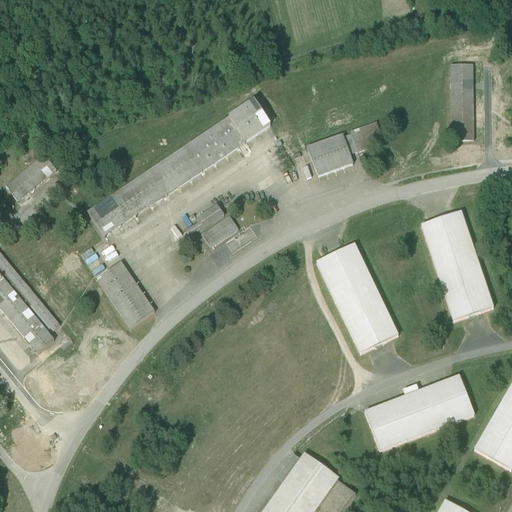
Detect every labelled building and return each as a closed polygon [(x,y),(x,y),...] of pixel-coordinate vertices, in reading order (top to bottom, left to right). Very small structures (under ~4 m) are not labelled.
[(472,68),(450,68),(451,144),(473,144),(472,68)] [(270,128),(254,103),(134,184),(151,209),(270,128)] [(376,125),(350,135),(351,137),(343,140),(350,157),(383,145),(376,125)] [(342,137),(307,150),(317,179),(353,166),(350,157),(343,140),(342,137)] [(44,159),(6,191),(18,205),(56,173),(44,159)] [(134,184),(87,216),(104,240),(151,209),(134,184)] [(217,208),(197,222),(203,232),(224,219),(217,208)] [(460,215),(421,229),(453,324),(493,311),(460,215)] [(229,219),(202,238),(210,251),(238,232),(229,219)] [(25,229),(14,226),(12,233),(24,235),(25,229)] [(397,339),(354,248),(317,266),(360,357),(397,339)] [(89,249),(79,256),(93,277),(103,270),(89,249)] [(60,328),(0,256),(0,312),(37,357),(54,343),(46,334),(50,331),(53,334),(60,328)] [(154,315),(121,265),(96,282),(130,332),(154,315)] [(70,341),(60,349),(65,354),(74,346),(70,341)] [(459,379),(365,415),(380,454),(474,418),(459,379)] [(511,387),(475,453),(511,473),(511,471),(511,387)] [(304,457),(265,511),(343,511),(355,497),(336,484),(338,481),(304,457)]
